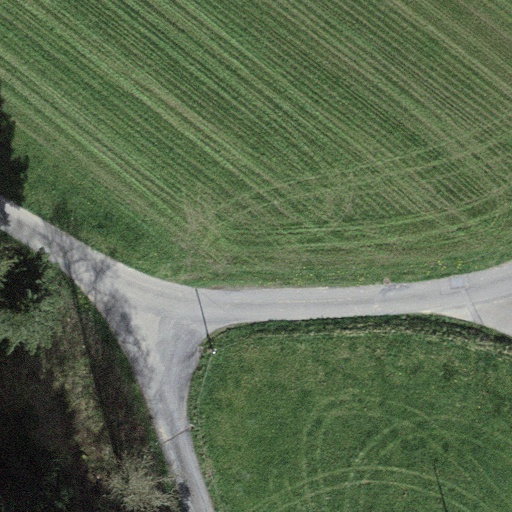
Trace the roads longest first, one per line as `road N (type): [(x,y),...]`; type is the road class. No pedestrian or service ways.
road 1 (unclassified): [(0,210),(109,274),(218,305),(401,297),(511,277)]
road 2 (track): [(198,511),(133,283)]
